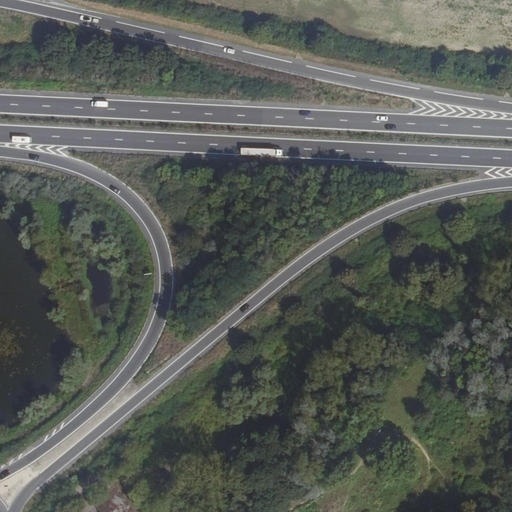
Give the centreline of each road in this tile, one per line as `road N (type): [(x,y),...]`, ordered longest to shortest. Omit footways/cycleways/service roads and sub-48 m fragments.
road 1 (trunk): [(13,511),(42,477),(280,279),(365,221),(426,197),(511,183)]
road 2 (trunk): [(511,109),(0,1)]
road 3 (trunk): [(511,128),(0,102)]
road 4 (trunk): [(0,134),(511,158)]
road 5 (trunk): [(0,153),(67,162),(104,179),(146,220),(164,272),(156,324),(118,383),(0,474)]
